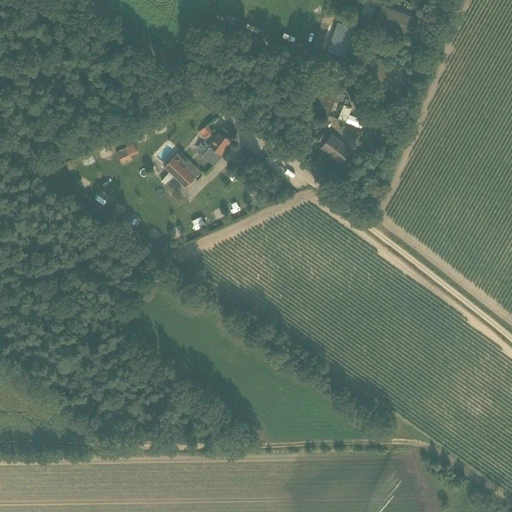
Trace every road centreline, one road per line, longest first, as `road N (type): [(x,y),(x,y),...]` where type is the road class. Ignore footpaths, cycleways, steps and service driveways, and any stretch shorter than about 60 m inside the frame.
road 1 (track): [(419,440),(0,138)]
road 2 (track): [(0,446),(419,440)]
road 3 (unclassified): [(87,0),(369,227)]
road 4 (track): [(369,227),(511,341)]
